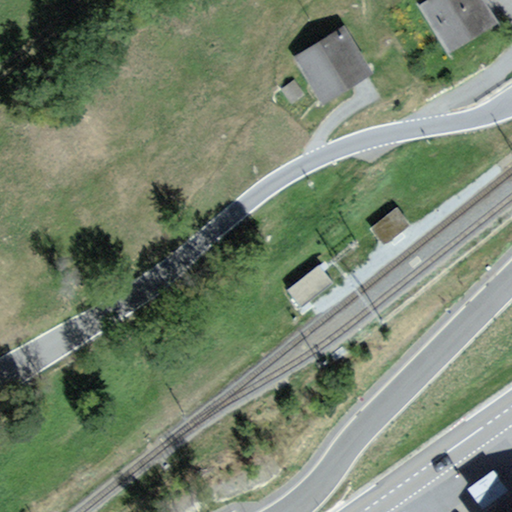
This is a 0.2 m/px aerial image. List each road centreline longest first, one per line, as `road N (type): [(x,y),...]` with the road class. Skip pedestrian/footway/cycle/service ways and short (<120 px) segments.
road 1 (tertiary): [(511,100),(319,159),(271,186),(183,260),(0,374)]
road 2 (tertiary): [(287,511),(511,276)]
road 3 (primary): [(364,511),(511,407)]
